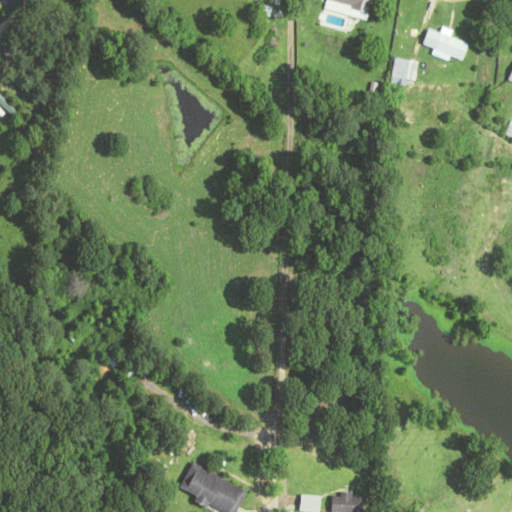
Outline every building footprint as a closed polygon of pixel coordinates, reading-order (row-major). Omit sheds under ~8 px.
[(370,0),(326,0),(368,11),(370,0)] [(449,38),(452,30),(441,27),(440,33),(427,29),(422,48),(462,60),(467,43),(449,38)] [(414,80),(416,61),(393,58),(390,84),(405,86),(406,79),(414,80)] [(137,376),(113,351),(104,359),(129,384),(137,376)] [(195,467),(183,493),(222,511),(241,511),(251,493),(195,467)] [(325,511),(326,499),(306,498),(305,511),(325,511)] [(368,511),(368,498),(337,498),(336,511),(368,511)]
